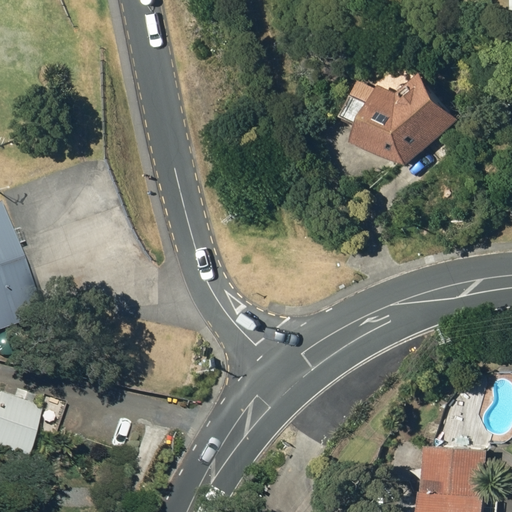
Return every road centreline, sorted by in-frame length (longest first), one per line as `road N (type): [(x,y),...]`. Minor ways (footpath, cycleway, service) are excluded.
road 1 (unclassified): [(284,375),(207,283),(136,0)]
road 2 (tertiary): [(284,375),(402,305),(511,280)]
road 3 (tertiary): [(192,511),(284,375)]
